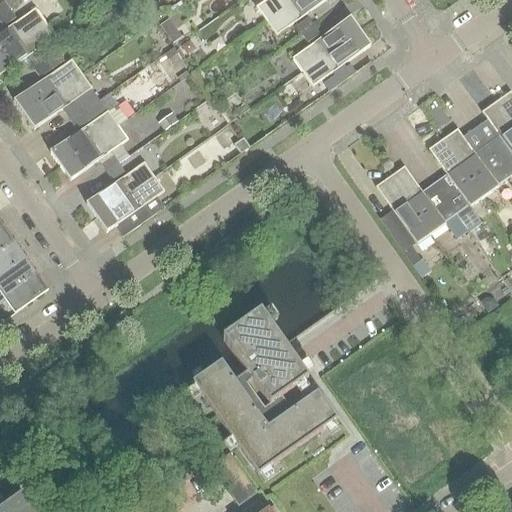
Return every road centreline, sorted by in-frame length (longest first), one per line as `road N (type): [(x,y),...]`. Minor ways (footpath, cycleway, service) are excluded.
road 1 (residential): [(511,434),(308,148)]
road 2 (residential): [(95,298),(308,148)]
road 3 (residential): [(95,298),(0,164)]
road 4 (residential): [(308,148),(434,58)]
